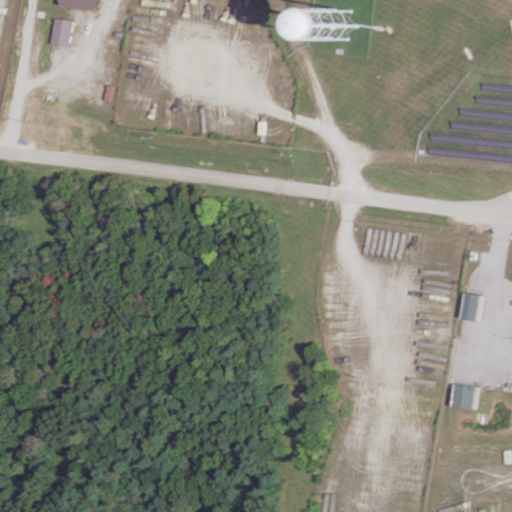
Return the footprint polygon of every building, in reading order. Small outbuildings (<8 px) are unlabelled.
[(99,9),(100,0),(64,0),(64,6),(99,9)] [(333,7),(339,6),(345,7),(350,11),(353,15),(355,21),(354,27),(352,32),(348,37),(343,39),(337,40),(331,39),(326,35),(323,31),(321,25),(321,19),(324,14),(328,9),(333,7)] [(76,20),(57,18),(54,44),(73,47),(76,20)] [(465,291),(483,294),(478,320),(460,317),(465,291)] [(454,383),(478,386),(475,408),(452,405),(454,383)]
